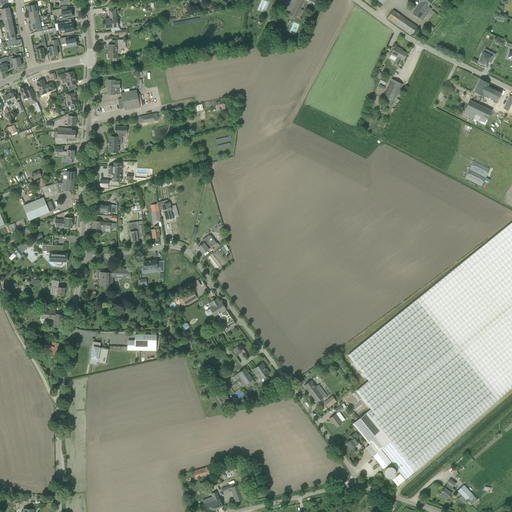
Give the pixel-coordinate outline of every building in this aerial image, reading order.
[(297,18),(297,16),(304,0),(295,0),(289,14),(290,15),(295,17),(297,18)] [(432,0),(418,0),(421,2),(419,5),(429,12),(431,9),(428,7),(432,0)] [(38,4),(28,6),(29,12),(39,10),(38,4)] [(429,12),(419,5),(413,14),(422,21),(429,12)] [(63,19),(72,17),(71,10),(62,12),(61,9),(56,10),(57,16),(63,15),(63,19)] [(121,30),(118,27),(117,18),(116,18),(115,9),(109,10),(110,19),(105,19),(106,25),(106,29),(111,28),(112,32),(115,31),(121,30)] [(39,10),(29,12),(30,18),(39,16),(41,16),(40,10),(39,10)] [(394,24),(411,36),(417,28),(400,15),(394,24)] [(50,26),(47,26),(41,27),(40,22),(31,24),(32,30),(35,30),(35,32),(43,30),(48,30),(47,29),(50,28),(50,26)] [(65,32),(75,31),(74,30),(74,27),(73,24),(71,24),(70,24),(64,26),(63,22),(55,24),(56,28),(56,30),(64,29),(65,32)] [(40,49),(36,50),(38,59),(39,59),(42,58),(45,58),(43,49),(46,48),(43,30),(35,32),(34,32),(35,37),(41,36),(42,43),(39,43),(40,49)] [(15,37),(16,37),(14,31),(6,33),(7,39),(8,39),(9,42),(16,40),(15,37)] [(55,56),(58,55),(56,46),(59,45),(58,36),(54,37),(51,38),(52,43),(51,43),(52,46),(49,47),(51,56),(55,55),(55,56)] [(60,39),(61,45),(67,44),(67,47),(77,46),(77,45),(76,45),(76,42),(75,39),(66,41),(66,37),(60,39)] [(125,40),(112,41),(112,45),(109,45),(109,51),(108,51),(108,54),(108,58),(112,58),(112,62),(117,61),(117,58),(117,54),(119,54),(119,49),(126,49),(125,40)] [(399,48),(395,46),(395,47),(393,47),(392,47),(391,50),(391,51),(393,52),(391,55),(397,58),(394,65),(398,67),(401,59),(403,61),(407,53),(399,49),(399,48)] [(21,53),(19,54),(16,54),(16,58),(15,59),(14,57),(12,56),(9,56),(10,57),(11,64),(13,63),(14,67),(21,66),(20,58),(22,58),(21,53)] [(483,64),(484,63),(487,65),(489,61),(491,62),(495,55),(492,53),(490,56),(483,53),(483,54),(482,53),(480,56),(481,57),(479,62),(479,63),(482,65),(482,64),(483,64)] [(0,64),(0,66),(1,70),(1,72),(9,71),(8,69),(12,68),(11,64),(10,57),(3,59),(4,64),(0,64)] [(63,84),(67,83),(68,86),(76,84),(75,79),(73,72),(65,74),(62,75),(62,74),(57,75),(58,77),(58,76),(62,75),(63,79),(62,80),(63,84)] [(391,107),(402,84),(391,79),(383,97),(388,100),(386,104),(391,107)] [(497,102),(502,92),(488,85),(489,84),(480,79),(474,92),(475,92),(474,94),(477,95),(478,94),(483,96),(483,95),(497,102)] [(44,80),(37,83),(41,95),(46,93),(55,89),(52,82),(45,85),(44,80)] [(119,93),(120,82),(115,82),(115,80),(107,80),(107,95),(114,95),(117,95),(119,94),(119,93)] [(35,98),(31,89),(28,90),(26,87),(20,90),(20,91),(19,91),(20,93),(21,93),(24,99),(28,97),(30,101),(32,105),(37,103),(35,98)] [(121,93),(122,99),(118,100),(120,109),(124,108),(124,111),(140,107),(136,90),(121,93)] [(12,104),(12,102),(17,100),(13,92),(4,96),(9,105),(9,107),(13,105),(12,104)] [(74,105),(76,105),(75,98),(76,97),(75,93),(65,95),(67,101),(68,101),(69,106),(69,110),(75,109),(74,105)] [(485,124),(488,119),(492,111),(469,100),(463,113),(485,124)] [(139,117),(138,117),(139,124),(142,123),(142,124),(156,121),(156,120),(158,120),(157,113),(139,117)] [(68,126),(76,126),(76,116),(68,116),(68,126)] [(110,136),(109,152),(111,152),(111,154),(115,154),(115,153),(118,153),(119,137),(122,137),(122,134),(127,134),(127,127),(115,127),(115,133),(116,133),(116,137),(110,136)] [(67,139),(75,139),(76,131),(72,130),(72,129),(57,128),(57,138),(67,138),(67,139)] [(72,159),(74,159),(75,150),(67,150),(67,152),(63,152),(63,147),(55,147),(55,152),(58,152),(58,156),(62,156),(63,156),(63,163),(72,164),(72,159)] [(490,169),(473,161),(465,178),(481,186),(490,169)] [(117,184),(117,181),(121,181),(122,173),(121,173),(122,170),(122,163),(112,162),(112,166),(108,166),(108,170),(108,174),(112,174),(112,181),(108,181),(108,180),(100,180),(100,187),(108,187),(108,184),(117,184)] [(31,174),(34,179),(42,176),(39,171),(31,174)] [(75,182),(75,172),(64,172),(63,179),(63,182),(66,182),(67,181),(75,182)] [(46,186),(42,188),(46,198),(58,195),(58,194),(62,194),(62,191),(74,192),(75,182),(67,181),(66,182),(63,182),(63,183),(59,183),(46,186)] [(46,203),(43,197),(23,205),(29,221),(55,210),(51,201),(46,203)] [(162,204),(163,209),(166,220),(174,218),(170,202),(162,204)] [(113,205),(96,204),(96,207),(94,207),(94,212),(113,213),(113,205)] [(154,221),(161,220),(160,211),(152,212),(154,221)] [(64,227),(72,228),(73,218),(65,218),(64,218),(64,220),(55,219),(55,226),(64,227)] [(129,227),(132,241),(138,240),(137,234),(140,233),(144,233),(142,221),(137,222),(137,226),(129,227)] [(391,462),(397,470),(400,473),(392,480),(397,486),(511,386),(511,222),(416,300),(348,355),(369,381),(356,391),(371,409),(353,424),(369,445),(366,447),(383,469),(391,462)] [(153,238),(159,237),(159,232),(159,228),(158,226),(155,227),(155,229),(151,230),(149,230),(148,231),(148,234),(150,235),(152,235),(153,238)] [(203,242),(204,243),(198,247),(203,254),(209,249),(213,246),(216,250),(221,246),(218,244),(217,242),(216,242),(211,235),(209,235),(203,240),(203,242)] [(43,243),(43,242),(42,251),(47,251),(47,253),(50,253),(49,262),(56,262),(56,265),(57,265),(62,266),(62,262),(67,263),(68,253),(62,253),(62,252),(63,252),(63,246),(51,245),(51,244),(48,244),(48,245),(43,245),(43,243)] [(17,255),(20,259),(24,255),(22,253),(22,252),(21,251),(21,249),(22,247),(23,246),(25,246),(27,246),(28,247),(29,247),(26,244),(16,248),(18,249),(14,252),(17,255)] [(143,270),(150,269),(150,272),(155,271),(155,269),(158,268),(157,260),(144,261),(144,265),(142,265),(143,270)] [(109,272),(100,272),(100,278),(100,284),(100,285),(100,286),(106,286),(106,288),(113,288),(113,279),(113,277),(130,278),(130,269),(113,269),(113,273),(109,273),(109,272)] [(57,295),(64,296),(64,295),(65,288),(58,287),(59,281),(52,280),(52,284),(51,290),(54,291),(54,295),(57,295)] [(194,289),(200,286),(198,280),(191,282),(194,289)] [(12,290),(11,282),(3,282),(4,291),(12,290)] [(186,305),(197,298),(193,291),(179,300),(183,307),(186,305)] [(221,302),(218,298),(209,304),(211,308),(206,311),(205,313),(207,315),(208,315),(213,313),(215,316),(226,309),(221,302)] [(53,325),(62,326),(64,315),(55,314),(55,310),(50,309),(49,311),(43,310),(42,318),(54,319),(53,325)] [(135,340),(135,350),(156,351),(156,334),(135,334),(135,340)] [(93,352),(92,358),(91,358),(90,364),(97,365),(97,362),(101,363),(103,355),(107,356),(108,351),(104,351),(104,349),(100,348),(101,343),(93,341),(91,351),(93,352)] [(50,354),(55,355),(55,350),(58,351),(59,343),(52,342),(52,346),(41,344),(41,349),(46,350),(46,353),(47,354),(50,354)] [(270,373),(262,363),(253,370),(260,380),(270,373)] [(253,380),(245,368),(235,376),(243,387),(253,380)] [(304,385),(317,402),(326,395),(318,385),(316,386),(311,380),(304,385)] [(332,422),(336,427),(342,422),(336,414),(329,419),(331,422),(332,422)] [(361,446),(359,443),(353,435),(350,437),(351,439),(346,443),(351,449),(355,446),(356,449),(358,449),(360,447),(361,446)] [(208,467),(193,471),(195,480),(210,475),(208,467)] [(452,488),(453,487),(455,483),(450,480),(447,483),(444,488),(444,489),(440,494),(447,498),(451,493),(453,494),(455,490),(452,488)] [(241,484),(237,485),(237,482),(230,485),(230,486),(222,489),(223,492),(231,489),(234,498),(230,500),(231,503),(235,502),(246,498),(241,484)] [(457,491),(466,500),(472,494),(464,485),(457,491)] [(211,494),(212,497),(202,500),(204,504),(199,506),(201,511),(207,511),(223,507),(223,506),(220,498),(219,498),(217,492),(211,494)]
